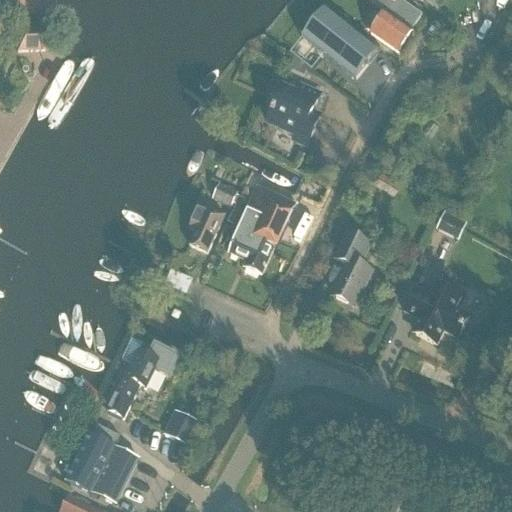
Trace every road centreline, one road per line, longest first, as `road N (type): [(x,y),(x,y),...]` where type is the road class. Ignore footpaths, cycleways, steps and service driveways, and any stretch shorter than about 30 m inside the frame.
road 1 (residential): [(268,334),(406,66),(450,65),(482,34)]
road 2 (residential): [(511,452),(320,373),(289,375)]
road 3 (residential): [(215,511),(289,375)]
